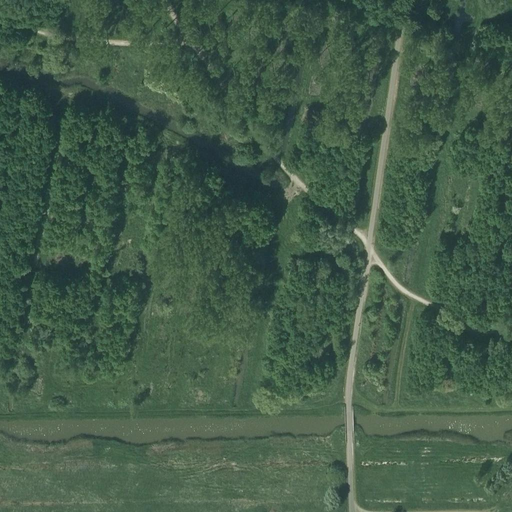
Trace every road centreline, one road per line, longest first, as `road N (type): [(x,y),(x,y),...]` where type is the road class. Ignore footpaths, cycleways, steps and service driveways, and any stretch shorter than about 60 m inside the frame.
road 1 (track): [(368,244),(283,169),(160,0)]
road 2 (track): [(190,45),(66,39),(0,17)]
road 3 (track): [(511,328),(471,332),(399,289),(368,244)]
road 4 (track): [(511,409),(381,411),(359,404),(347,412)]
